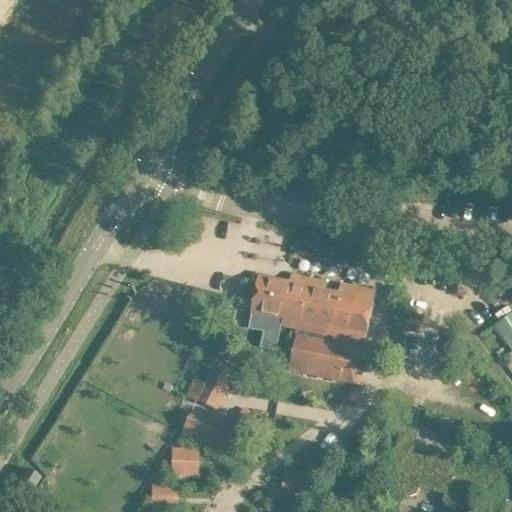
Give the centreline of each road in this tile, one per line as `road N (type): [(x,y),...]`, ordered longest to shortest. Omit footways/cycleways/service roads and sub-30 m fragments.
road 1 (unclassified): [(511,228),(219,204),(144,167)]
road 2 (tertiary): [(0,400),(144,167)]
road 3 (tertiary): [(144,167),(252,0)]
